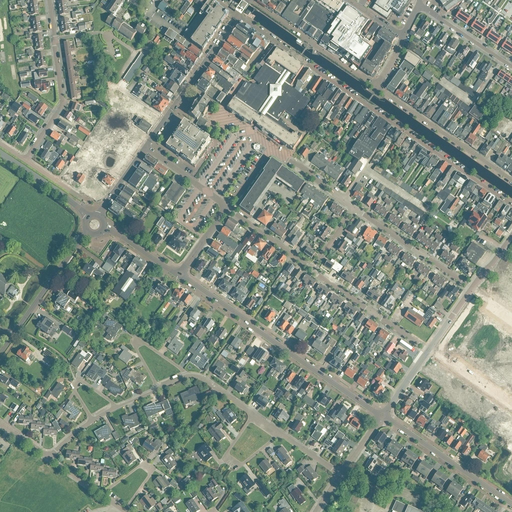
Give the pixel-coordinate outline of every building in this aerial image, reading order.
[(90,0),(88,0),(84,6),(88,9),(94,2),(90,0)] [(120,20),(114,17),(123,5),(116,0),(113,0),(106,11),(111,15),(105,24),(114,29),(131,41),(136,33),(142,37),(146,30),(138,24),(134,30),(120,20)] [(184,15),(193,0),(184,0),(183,1),(187,3),(181,12),(184,15)] [(276,4),(273,2),(270,0),(256,0),(257,1),(273,12),(275,9),(273,8),(276,4)] [(294,27),(295,26),(309,6),(312,0),(294,0),(282,18),(294,27)] [(332,0),(317,0),(312,8),(298,29),(305,34),(314,40),(315,40),(318,42),(342,6),(332,0)] [(400,17),(405,8),(409,0),(378,0),(372,10),(387,20),(391,13),(392,12),(393,12),(400,17)] [(465,0),(477,2),(478,0),(437,0),(447,13),(460,3),(461,4),(464,0),(465,0)] [(202,52),(214,36),(221,26),(221,25),(228,16),(218,9),(219,8),(209,1),(182,38),(201,52),(202,52)] [(279,17),(287,5),(282,1),(274,13),(279,17)] [(163,13),(165,10),(168,6),(162,2),(157,9),(163,13)] [(298,29),(312,8),(309,6),(295,26),(298,29)] [(325,36),(319,43),(328,49),(336,55),(342,46),(349,36),(352,31),(354,29),(353,28),(355,26),(354,26),(361,17),(354,13),(346,8),(336,22),(335,21),(325,36)] [(461,22),(465,16),(461,13),(463,10),(461,9),(458,12),(459,13),(455,18),(461,22)] [(498,15),(494,12),(492,15),(493,15),(490,20),(488,20),(488,25),(491,25),(498,15)] [(465,16),(461,22),(466,25),(470,20),(473,17),(471,15),(469,18),(465,16)] [(342,46),(336,55),(342,58),(343,58),(342,58),(347,62),(347,61),(348,61),(348,62),(352,64),(358,69),(364,61),(363,60),(371,48),(367,46),(369,43),(364,39),(362,42),(357,39),(361,34),(360,33),(368,22),(361,17),(354,26),(355,26),(353,28),(354,29),(352,31),(349,36),(342,46)] [(86,30),(85,23),(69,25),(69,18),(61,19),(62,33),(86,30)] [(476,32),(480,26),(476,23),(478,20),(476,19),(474,23),(470,28),(476,32)] [(362,33),(360,36),(361,36),(364,39),(366,36),(374,26),(369,22),(369,23),(362,33)] [(264,51),(269,44),(257,35),(240,23),(236,30),(249,40),(252,42),(254,44),(252,47),(257,51),(259,48),(264,51)] [(424,33),(428,26),(424,23),(421,27),(420,26),(418,29),(419,29),(419,30),(416,34),(418,35),(422,38),(425,33),(424,33)] [(480,26),(476,32),(482,36),(485,30),(486,30),(488,27),(486,25),(484,28),(480,26)] [(374,26),(365,38),(366,39),(369,35),(372,38),(379,29),(374,26)] [(162,33),(160,34),(164,37),(165,36),(166,37),(164,40),(170,44),(172,41),(176,43),(185,49),(199,59),(202,55),(196,50),(191,46),(190,45),(165,28),(164,29),(162,33)] [(434,38),(435,36),(439,31),(434,28),(427,39),(429,41),(432,37),(434,38)] [(378,36),(377,37),(391,46),(396,39),(392,36),(382,29),(378,36)] [(491,42),(495,36),(492,34),(494,31),(492,29),(489,33),(490,33),(486,38),(491,42)] [(256,50),(252,47),(254,44),(252,42),(249,40),(248,41),(235,31),(231,36),(249,50),(254,54),(256,50)] [(443,47),(446,41),(448,37),(443,34),(439,41),(436,46),(439,48),(440,45),(443,47)] [(254,54),(249,50),(231,36),(227,43),(239,52),(246,57),(250,60),(254,54)] [(495,36),(491,42),(497,46),(501,40),(501,41),(503,37),(501,36),(499,39),(495,36)] [(507,52),(511,46),(507,43),(509,41),(507,39),(504,43),(505,43),(501,49),(507,52)] [(453,40),(446,51),(452,56),(455,52),(454,51),(459,44),(453,40)] [(180,57),(183,59),(184,58),(186,60),(187,61),(194,66),(198,60),(185,51),(183,51),(184,49),(176,43),(173,48),(181,54),(179,56),(180,57)] [(233,57),(237,52),(226,44),(222,49),(233,57)] [(385,44),(371,64),(378,69),(392,49),(385,44)] [(262,68),(277,50),(272,46),(255,66),(258,68),(260,66),(262,68)] [(465,58),(469,51),(463,47),(459,54),(457,58),(460,60),(462,56),(465,58)] [(109,48),(106,53),(113,58),(116,53),(109,48)] [(229,63),(227,66),(232,69),(241,75),(247,68),(238,61),(222,49),(217,57),(226,63),(227,62),(229,63)] [(302,138),(278,122),(285,112),(296,120),(309,101),(290,87),(303,68),(297,63),(296,64),(295,63),(294,63),(295,62),(277,50),(264,68),(264,67),(253,80),(259,85),(258,87),(254,85),(251,86),(246,82),(233,101),(232,100),(226,108),(227,109),(227,110),(251,126),(253,123),(254,124),(257,126),(256,127),(292,152),(302,138)] [(369,63),(375,54),(372,51),(365,60),(369,63)] [(106,53),(103,57),(110,62),(113,58),(106,53)] [(404,62),(414,69),(415,70),(420,62),(408,54),(407,53),(405,57),(403,60),(404,61),(403,62),(404,62)] [(464,63),(457,74),(460,76),(466,66),(472,70),(476,65),(474,65),(479,58),(474,54),(469,61),(469,62),(467,65),(464,63)] [(246,65),(249,61),(242,55),(239,60),(246,65)] [(186,78),(189,73),(165,56),(162,60),(164,62),(175,69),(174,70),(186,78)] [(440,63),(443,59),(439,56),(436,61),(433,64),(437,67),(440,63)] [(103,57),(100,62),(107,67),(110,62),(103,57)] [(190,72),(194,66),(187,61),(184,58),(183,59),(180,57),(178,60),(175,58),(173,61),(182,68),(182,67),(183,67),(190,72)] [(227,66),(225,63),(217,57),(213,63),(214,64),(234,79),(233,80),(236,82),(240,76),(227,66)] [(432,65),(436,61),(431,57),(427,62),(432,65)] [(451,67),(456,59),(454,57),(450,62),(450,63),(448,66),(451,67)] [(100,62),(97,66),(104,71),(107,67),(100,62)] [(414,69),(404,62),(398,69),(399,69),(401,70),(400,72),(399,71),(399,72),(398,71),(387,87),(388,88),(386,90),(392,94),(400,84),(402,85),(403,85),(408,78),(407,78),(413,69),(414,69)] [(366,63),(360,70),(371,77),(372,78),(374,78),(376,75),(378,71),(366,63)] [(483,65),(479,71),(483,74),(485,72),(487,73),(492,67),(487,64),(485,67),(483,65)] [(147,74),(151,68),(146,65),(142,71),(147,74)] [(233,86),(234,85),(230,82),(231,80),(211,65),(209,69),(229,83),(233,86)] [(179,88),(185,79),(168,68),(167,70),(172,73),(168,79),(170,80),(169,81),(179,88)] [(300,90),(311,73),(305,69),(297,82),(298,82),(296,87),(300,90)] [(94,70),(91,75),(98,80),(101,75),(94,70)] [(228,93),(233,87),(217,75),(217,76),(208,70),(204,76),(228,93)] [(429,81),(434,75),(427,70),(423,77),(429,81)] [(36,73),(34,74),(35,81),(40,80),(39,78),(48,77),(47,72),(36,73)] [(502,80),(505,76),(500,72),(497,77),(496,76),(493,80),(496,82),(498,78),(501,80),(502,80)] [(91,75),(88,80),(95,85),(98,80),(91,75)] [(481,75),(478,80),(483,83),(487,77),(484,75),(483,76),(481,75)] [(225,97),(228,93),(204,76),(201,80),(211,86),(211,87),(216,90),(225,97)] [(507,84),(510,79),(505,76),(502,80),(501,80),(499,83),(501,85),(503,81),(506,83),(507,84)] [(174,96),(179,88),(168,81),(168,80),(163,77),(160,81),(165,84),(163,87),(166,90),(174,96)] [(314,94),(323,81),(317,78),(309,91),(314,94)] [(41,84),(41,80),(33,81),(35,90),(41,90),(41,93),(47,93),(47,89),(49,89),(49,83),(41,84)] [(88,80),(85,84),(92,89),(95,85),(88,80)] [(220,105),(225,97),(216,90),(211,87),(211,86),(201,80),(195,88),(213,100),(216,102),(220,105)] [(320,98),(321,96),(321,97),(329,86),(324,82),(317,93),(317,94),(316,95),(319,97),(320,98),(320,97),(320,98)] [(85,84),(81,89),(89,94),(92,89),(85,84)] [(150,91),(144,87),(139,84),(132,94),(135,97),(139,92),(144,95),(145,94),(147,96),(150,91)] [(161,94),(171,101),(173,96),(157,86),(157,85),(155,84),(153,88),(155,90),(154,90),(161,94)] [(408,89),(403,85),(402,85),(394,96),(401,100),(407,92),(407,91),(408,89)] [(418,99),(419,100),(424,94),(427,88),(424,86),(423,85),(414,98),(413,97),(411,98),(407,104),(412,108),(418,99)] [(319,97),(311,108),(316,111),(320,105),(324,108),(327,103),(336,90),(330,86),(327,91),(322,99),(320,98),(319,97)] [(333,107),(341,94),(336,90),(327,103),(324,108),(322,110),(328,113),(332,106),(333,107)] [(165,109),(168,104),(155,95),(150,91),(147,96),(150,97),(149,98),(165,109)] [(407,92),(401,100),(406,103),(412,94),(413,92),(411,91),(410,93),(407,91),(407,92)] [(442,94),(439,92),(438,92),(436,96),(435,97),(438,99),(444,103),(446,101),(447,98),(444,96),(442,94)] [(171,101),(161,94),(160,95),(157,93),(155,95),(168,104),(171,101)] [(36,103),(38,100),(29,94),(27,97),(36,103)] [(425,100),(426,100),(426,99),(427,96),(426,95),(424,94),(419,100),(418,99),(412,108),(417,111),(425,100)] [(340,111),(348,99),(342,95),(334,107),(336,109),(330,119),(333,121),(340,111)] [(425,100),(417,111),(422,115),(429,105),(426,103),(430,98),(427,96),(426,99),(426,100),(425,100)] [(195,120),(198,122),(196,124),(203,129),(207,122),(202,119),(203,117),(204,117),(203,117),(208,110),(206,109),(208,107),(207,107),(209,103),(207,102),(208,101),(201,97),(197,103),(196,103),(192,109),(193,109),(188,116),(195,120)] [(161,114),(165,109),(149,98),(145,104),(150,107),(161,114)] [(348,99),(340,111),(345,114),(347,112),(353,102),(348,99)] [(106,109),(108,107),(98,101),(96,102),(106,109)] [(437,125),(451,104),(446,101),(444,103),(440,109),(432,121),(437,125)] [(352,116),(359,106),(354,102),(346,115),(347,115),(342,122),(346,125),(352,116)] [(16,115),(21,107),(15,103),(10,110),(16,115)] [(38,109),(44,113),(47,109),(41,104),(39,106),(37,104),(35,107),(38,108),(38,109)] [(79,106),(74,104),(71,111),(76,113),(76,114),(80,116),(83,107),(79,106)] [(457,109),(451,104),(437,125),(443,129),(451,118),(457,109)] [(436,111),(438,107),(435,105),(432,108),(431,110),(428,108),(423,115),(430,120),(435,112),(436,111)] [(38,108),(35,107),(34,106),(31,110),(35,112),(35,113),(41,117),(44,113),(38,109),(38,108)] [(357,116),(363,108),(359,106),(352,116),(355,117),(351,124),(352,125),(353,122),(356,118),(357,116)] [(472,117),(474,119),(478,122),(484,114),(474,107),(471,110),(468,115),(472,117)] [(306,108),(300,118),(304,121),(311,111),(306,108)] [(363,120),(369,113),(363,108),(357,116),(356,118),(353,122),(357,124),(354,129),(354,130),(349,137),(351,139),(353,136),(356,132),(363,120)] [(463,111),(461,109),(460,108),(457,111),(461,114),(465,117),(467,114),(466,113),(463,111)] [(455,122),(461,114),(457,111),(452,118),(453,120),(445,131),(452,136),(458,128),(458,126),(456,124),(454,125),(453,124),(454,123),(453,122),(454,121),(455,122)] [(36,125),(39,121),(37,119),(38,118),(29,112),(25,118),(36,125)] [(328,121),(333,114),(330,112),(323,123),(326,124),(328,121)] [(73,120),(75,118),(67,113),(64,118),(69,122),(71,119),(73,120)] [(356,132),(353,136),(356,138),(362,130),(364,127),(367,129),(375,117),(370,113),(357,133),(356,132)] [(470,127),(474,119),(472,117),(465,128),(465,127),(462,132),(457,139),(464,143),(473,129),(470,127)] [(362,135),(348,155),(359,163),(363,156),(364,157),(368,160),(369,160),(376,149),(391,128),(386,125),(387,125),(378,119),(372,129),(369,127),(363,136),(362,135)] [(142,121),(137,128),(147,134),(152,127),(142,121)] [(65,125),(61,122),(58,127),(65,132),(67,133),(68,133),(70,134),(72,131),(71,131),(73,128),(66,123),(65,125)] [(195,168),(213,142),(184,122),(166,148),(195,168)] [(479,136),(486,127),(479,122),(465,143),(477,151),(483,142),(477,139),(476,140),(474,138),(476,134),(479,136)] [(13,129),(15,126),(13,125),(11,128),(10,127),(6,134),(7,134),(7,135),(11,138),(13,134),(15,136),(18,132),(13,129)] [(457,139),(462,132),(459,129),(462,126),(460,125),(458,128),(458,129),(453,136),(457,139)] [(29,131),(31,129),(26,126),(25,128),(25,129),(19,138),(21,139),(18,143),(22,145),(27,138),(26,137),(27,136),(26,135),(28,131),(29,131)] [(88,137),(91,133),(81,127),(78,130),(88,137)] [(338,137),(342,131),(338,129),(334,135),(338,137)] [(400,134),(394,130),(393,133),(391,132),(378,151),(383,153),(388,146),(387,145),(389,142),(390,143),(391,141),(392,142),(393,142),(394,143),(400,134)] [(146,137),(138,131),(130,142),(138,148),(146,137)] [(487,142),(493,133),(491,131),(484,140),(487,142)] [(60,137),(54,133),(50,138),(57,142),(58,141),(61,143),(64,138),(61,136),(60,137)] [(76,144),(77,144),(80,140),(73,135),(72,137),(68,134),(66,137),(71,140),(76,144)] [(78,179),(76,182),(80,185),(82,183),(96,192),(95,195),(102,200),(107,193),(100,188),(103,184),(107,187),(108,186),(110,188),(110,187),(115,181),(115,180),(111,178),(110,179),(108,177),(118,164),(124,168),(134,153),(126,147),(125,148),(103,134),(82,164),(86,166),(77,179),(78,179)] [(399,149),(407,138),(401,135),(394,146),(399,149)] [(407,139),(401,147),(404,149),(401,152),(404,154),(412,142),(407,139)] [(485,146),(480,153),(485,157),(491,149),(494,151),(501,141),(498,139),(494,144),(492,142),(488,148),(485,146)] [(494,151),(497,153),(495,155),(498,157),(497,159),(498,159),(495,164),(502,169),(508,160),(503,156),(509,147),(506,145),(501,141),(494,151)] [(48,153),(53,146),(48,142),(43,149),(48,153)] [(413,153),(418,146),(413,143),(406,153),(408,155),(411,151),(413,153)] [(410,168),(413,164),(423,150),(418,146),(413,153),(415,155),(413,159),(412,158),(406,166),(410,168)] [(304,159),(311,150),(305,147),(299,155),(300,156),(300,157),(301,158),(302,157),(304,159)] [(426,158),(429,154),(423,150),(421,151),(417,158),(413,164),(416,165),(419,162),(420,160),(423,162),(426,158)] [(48,154),(45,152),(41,159),(46,162),(48,159),(54,163),(59,156),(54,153),(48,154)] [(316,167),(323,156),(322,154),(320,157),(316,155),(310,163),(316,167)] [(423,162),(422,163),(423,163),(419,169),(422,171),(432,156),(429,154),(426,158),(423,162)] [(321,170),(327,162),(323,160),(325,157),(323,156),(316,167),(321,170)] [(168,171),(165,169),(147,157),(143,162),(151,168),(150,169),(153,171),(154,170),(164,177),(168,171)] [(435,168),(439,161),(433,157),(429,163),(424,170),(427,171),(431,165),(435,168)] [(508,160),(502,169),(506,171),(511,162),(511,161),(510,160),(511,158),(510,157),(508,160)] [(66,165),(67,163),(61,159),(60,161),(55,168),(60,171),(64,164),(66,165)] [(279,166),(271,160),(263,172),(262,171),(247,193),(248,194),(238,208),(247,215),(252,208),(250,207),(273,176),(292,189),(291,190),(297,195),(305,183),(280,165),(279,166)] [(347,171),(355,176),(362,165),(355,160),(347,171)] [(326,174),(332,166),(334,163),(332,162),(330,164),(327,162),(321,170),(320,170),(326,174)] [(442,175),(448,167),(441,162),(436,170),(436,171),(435,172),(431,178),(430,180),(433,182),(438,175),(439,175),(440,173),(442,175)] [(148,177),(149,177),(156,182),(157,180),(150,175),(152,171),(142,164),(139,169),(149,176),(148,177)] [(331,178),(339,167),(337,165),(335,168),(332,166),(326,174),(331,178)] [(339,167),(331,178),(336,181),(342,173),(339,171),(341,168),(339,167)] [(442,190),(449,180),(448,179),(454,171),(449,168),(440,180),(439,182),(438,184),(437,184),(435,187),(436,188),(434,191),(438,194),(441,190),(441,191),(442,190)] [(151,192),(157,184),(148,178),(149,177),(148,177),(138,170),(128,184),(135,189),(140,192),(144,186),(151,192)] [(353,178),(355,176),(347,171),(343,177),(345,178),(341,185),(346,188),(350,182),(350,181),(352,178),(353,178)] [(457,183),(462,176),(457,173),(452,180),(448,185),(451,187),(455,182),(457,183)] [(462,176),(457,183),(455,187),(457,189),(458,187),(461,189),(467,180),(462,176)] [(464,197),(473,184),(469,181),(464,189),(462,192),(463,192),(459,198),(462,200),(464,197)] [(370,191),(373,186),(366,182),(363,187),(370,191)] [(176,206),(185,192),(174,183),(162,200),(158,206),(167,211),(170,206),(168,205),(170,202),(176,206)] [(473,184),(464,197),(466,199),(469,195),(467,194),(469,192),(471,194),(477,186),(473,184)] [(304,200),(312,189),(307,185),(301,193),(305,196),(303,198),(304,200)] [(360,202),(363,197),(358,194),(362,188),(357,185),(353,191),(356,193),(353,197),(360,202)] [(139,203),(140,201),(133,196),(135,194),(126,187),(123,192),(134,199),(133,200),(139,203)] [(474,201),(482,190),(477,187),(472,195),(474,196),(472,200),(474,201)] [(311,201),(317,193),(312,189),(304,200),(306,201),(308,198),(311,201)] [(449,196),(447,194),(443,191),(442,190),(441,191),(441,190),(438,194),(436,197),(444,202),(446,200),(447,200),(449,196)] [(482,190),(474,201),(477,203),(479,201),(477,200),(478,198),(482,201),(487,193),(482,190)] [(128,204),(131,199),(122,193),(119,197),(128,204)] [(315,207),(323,196),(317,193),(311,201),(315,203),(313,206),(315,207)] [(368,199),(364,205),(369,208),(373,202),(376,198),(371,195),(369,194),(366,197),(368,199)] [(490,209),(496,200),(488,194),(480,205),(478,204),(474,210),(471,214),(472,215),(468,222),(470,224),(468,226),(472,228),(471,229),(477,233),(479,230),(481,231),(483,229),(487,223),(489,219),(487,218),(492,210),(490,209)] [(323,196),(315,207),(316,208),(318,206),(322,208),(328,200),(323,196)] [(115,202),(124,208),(125,209),(128,205),(118,198),(115,202)] [(447,209),(449,211),(451,212),(459,201),(455,199),(452,203),(450,206),(448,209),(447,209)] [(492,221),(495,217),(503,205),(498,201),(492,210),(487,218),(489,219),(492,221)] [(125,209),(124,208),(122,210),(114,204),(109,212),(117,218),(119,219),(120,219),(122,216),(122,215),(123,213),(129,217),(127,219),(141,228),(145,221),(143,220),(142,222),(142,221),(139,219),(125,209)] [(334,214),(339,208),(334,204),(330,210),(332,211),(331,212),(334,214)] [(261,224),(273,208),(270,206),(266,212),(268,213),(267,214),(264,212),(257,221),(261,224)] [(379,215),(384,208),(380,206),(380,207),(378,206),(374,211),(379,215)] [(505,218),(511,210),(506,206),(500,215),(502,217),(501,218),(500,218),(498,220),(497,219),(494,224),(499,227),(505,218)] [(273,208),(261,224),(265,227),(272,218),(270,217),(271,215),(271,216),(275,210),(273,208)] [(339,208),(334,214),(338,217),(338,216),(340,217),(344,211),(339,208)] [(384,208),(379,215),(384,219),(388,213),(386,211),(387,211),(384,208)] [(392,225),(397,218),(394,216),(393,216),(391,215),(387,221),(392,225)] [(303,217),(296,226),(299,229),(306,219),(303,217)] [(315,224),(318,226),(321,222),(314,217),(311,222),(313,223),(313,222),(315,224)] [(160,229),(165,221),(162,218),(156,226),(160,229)] [(397,218),(392,225),(398,228),(402,222),(400,221),(400,220),(397,218)] [(171,230),(175,224),(167,219),(164,224),(171,230)] [(232,233),(236,236),(238,234),(239,234),(241,231),(236,228),(238,224),(230,219),(225,226),(233,232),(232,233)] [(358,231),(363,224),(358,221),(354,227),(352,225),(348,231),(352,235),(356,229),(358,231)] [(276,234),(283,224),(280,222),(277,226),(275,224),(270,230),(276,234)] [(291,232),(295,226),(291,223),(287,229),(291,232)] [(283,224),(276,234),(282,239),(286,232),(284,230),(286,227),(283,224)] [(406,234),(411,227),(408,225),(407,226),(405,225),(401,230),(406,234)] [(295,227),(288,237),(291,240),(288,244),(293,247),(302,235),(297,231),(298,230),(295,227)] [(320,232),(327,236),(330,231),(324,227),(323,229),(322,229),(320,232)] [(411,227),(406,234),(411,238),(415,232),(413,230),(414,230),(411,227)] [(236,236),(232,233),(231,233),(224,228),(221,233),(227,238),(229,235),(236,240),(241,243),(243,241),(236,236)] [(365,241),(372,231),(368,228),(362,237),(365,238),(364,240),(365,241)] [(159,237),(162,233),(159,231),(156,235),(154,238),(155,238),(152,242),(157,246),(160,242),(162,240),(161,240),(162,239),(159,237)] [(183,242),(179,240),(183,234),(179,231),(168,246),(175,251),(176,250),(179,252),(181,249),(183,250),(187,245),(186,245),(188,242),(185,239),(183,242)] [(372,231),(365,241),(369,244),(376,234),(372,231)] [(323,242),(327,236),(320,232),(318,235),(319,236),(317,238),(323,242)] [(420,244),(424,237),(422,236),(423,235),(421,233),(420,234),(415,240),(420,244)] [(231,257),(238,247),(220,234),(216,239),(224,245),(222,247),(214,242),(211,247),(218,252),(220,249),(231,257)] [(243,241),(241,243),(234,253),(237,255),(238,256),(249,242),(251,244),(256,237),(251,234),(246,240),(244,239),(243,241)] [(313,238),(308,234),(306,236),(312,240),(311,241),(315,243),(317,240),(314,238),(313,238)] [(353,243),(355,239),(348,234),(345,238),(353,243)] [(424,237),(420,244),(425,247),(429,241),(426,239),(427,238),(425,236),(424,237)] [(380,237),(372,247),(377,250),(381,252),(388,242),(380,237)] [(260,252),(266,245),(258,239),(253,247),(253,246),(247,254),(252,258),(258,250),(260,252)] [(338,245),(349,252),(350,250),(346,247),(348,245),(349,246),(351,243),(345,239),(343,242),(341,241),(338,245)] [(358,247),(362,242),(358,239),(354,244),(358,247)] [(429,250),(434,244),(429,241),(425,247),(429,250)] [(310,251),(307,249),(309,246),(303,242),(299,248),(302,250),(302,249),(305,251),(303,254),(306,256),(311,260),(315,254),(310,251)] [(439,246),(435,243),(434,244),(429,250),(434,253),(438,247),(439,246)] [(391,254),(396,248),(391,244),(387,250),(389,251),(388,252),(391,254)] [(470,254),(467,258),(468,259),(467,260),(475,265),(480,259),(485,253),(473,244),(467,253),(470,254)] [(352,255),(349,252),(338,245),(335,250),(342,254),(343,251),(347,254),(346,256),(350,259),(352,255)] [(116,263),(124,251),(118,246),(113,253),(116,255),(112,261),(109,259),(106,263),(114,269),(117,264),(116,263)] [(275,251),(269,247),(267,251),(265,250),(257,262),(260,265),(264,260),(267,262),(275,251)] [(396,248),(391,254),(395,257),(395,256),(397,257),(401,251),(396,248)] [(215,260),(219,255),(210,249),(206,254),(215,260)] [(445,261),(449,255),(447,253),(447,252),(446,251),(445,252),(444,251),(440,258),(445,261)] [(126,271),(135,258),(126,252),(119,262),(122,264),(125,260),(128,262),(123,269),(126,271)] [(406,264),(410,258),(405,254),(401,260),(403,261),(402,262),(406,264)] [(449,255),(445,261),(450,265),(455,258),(454,258),(455,257),(453,256),(452,257),(449,255)] [(269,265),(273,268),(276,268),(279,264),(281,266),(286,259),(281,256),(279,258),(275,256),(269,265)] [(410,258),(406,264),(409,267),(410,266),(411,267),(415,261),(410,258)] [(472,269),(464,264),(463,264),(466,261),(462,258),(456,266),(460,269),(460,271),(467,276),(470,272),(472,274),(475,270),(473,268),(472,269)] [(126,301),(141,281),(138,279),(147,266),(136,259),(127,271),(127,272),(113,292),(126,301)] [(341,268),(345,262),(341,259),(337,264),(332,261),(330,263),(328,261),(324,266),(331,271),(332,268),(334,270),(338,265),(341,268)] [(202,264),(198,261),(196,265),(197,266),(194,269),(200,273),(203,269),(207,264),(204,262),(202,264)] [(214,268),(217,263),(214,261),(210,267),(207,271),(209,273),(204,279),(210,283),(215,276),(216,277),(218,274),(212,270),(213,269),(214,268)] [(96,270),(98,267),(93,263),(90,268),(87,265),(83,271),(90,276),(92,273),(101,279),(104,275),(103,274),(105,272),(100,269),(98,271),(96,270)] [(109,274),(113,269),(106,264),(102,269),(109,274)] [(282,274),(287,278),(294,269),(290,265),(287,269),(287,268),(282,274)] [(421,275),(426,268),(420,265),(416,271),(418,272),(417,273),(421,275)] [(502,267),(497,275),(500,277),(498,280),(502,282),(504,280),(507,282),(511,275),(511,270),(510,270),(508,272),(502,267)] [(426,268),(421,275),(424,277),(425,276),(427,278),(431,272),(426,268)] [(378,273),(374,270),(369,277),(373,280),(378,273)] [(259,275),(254,271),(251,276),(256,280),(259,275)] [(293,290),(298,282),(297,281),(302,274),(297,271),(292,278),(294,279),(292,283),(294,284),(294,285),(293,284),(291,288),(293,290)] [(346,281),(352,273),(350,271),(348,274),(347,273),(346,275),(344,273),(340,278),(346,281)] [(352,273),(346,281),(351,285),(354,280),(351,279),(352,277),(354,274),(352,273)] [(13,284),(1,275),(0,276),(0,293),(4,297),(6,294),(13,300),(19,292),(11,286),(13,284)] [(265,285),(268,280),(262,275),(258,280),(265,285)] [(436,286),(441,279),(436,275),(432,281),(433,282),(433,283),(436,286)] [(305,288),(310,280),(305,276),(302,281),(305,283),(304,284),(303,287),(305,288)] [(223,292),(229,285),(226,283),(229,279),(227,277),(224,281),(223,281),(219,288),(221,289),(220,290),(223,292)] [(362,284),(365,281),(362,279),(360,282),(359,282),(355,288),(359,291),(361,288),(362,289),(365,286),(362,284)] [(441,279),(436,286),(439,288),(440,287),(442,288),(446,282),(441,279)] [(310,280),(305,288),(307,290),(308,287),(309,288),(310,286),(313,288),(316,284),(310,280)] [(393,293),(398,286),(396,285),(394,283),(389,289),(393,293)] [(165,286),(162,284),(161,285),(160,284),(157,289),(154,286),(150,291),(150,292),(148,294),(152,297),(154,294),(156,296),(158,293),(164,298),(169,290),(164,287),(165,286)] [(229,285),(223,292),(226,294),(227,294),(228,294),(232,287),(233,288),(235,285),(233,284),(231,286),(229,285)] [(425,285),(421,290),(426,293),(430,288),(425,285)] [(236,300),(244,289),(239,286),(236,290),(231,297),(233,298),(233,299),(235,301),(236,300)] [(318,298),(324,290),(319,286),(316,290),(318,292),(317,294),(318,294),(316,296),(318,298)] [(452,287),(448,293),(444,290),(439,298),(442,300),(445,296),(446,297),(448,298),(450,295),(454,297),(458,291),(452,287)] [(244,289),(236,300),(237,301),(236,301),(239,303),(239,302),(242,304),(246,297),(249,293),(246,291),(244,289)] [(287,298),(290,293),(283,289),(280,293),(287,298)] [(371,299),(377,291),(375,289),(373,292),(373,291),(372,293),(369,291),(366,295),(371,299)] [(177,290),(171,298),(177,303),(184,293),(180,290),(179,292),(177,290)] [(324,290),(318,298),(320,299),(322,297),(323,296),(326,298),(329,293),(324,290)] [(377,291),(371,299),(376,303),(379,298),(377,296),(378,295),(377,295),(379,292),(377,291)] [(409,291),(402,300),(405,302),(411,292),(409,291)] [(78,298),(70,292),(67,296),(67,297),(66,298),(60,293),(56,298),(58,299),(55,303),(55,305),(56,305),(54,307),(54,308),(57,310),(58,310),(60,308),(65,312),(68,307),(66,306),(69,301),(71,303),(74,304),(75,302),(78,298)] [(189,297),(186,295),(179,305),(182,307),(184,304),(187,306),(192,299),(189,297)] [(332,307),(338,299),(333,295),(329,300),(332,302),(331,303),(332,304),(330,306),(332,307)] [(389,312),(393,306),(391,305),(395,300),(388,296),(381,306),(389,312)] [(257,301),(256,299),(253,297),(250,301),(250,300),(245,307),(250,311),(255,304),(258,306),(263,300),(259,298),(257,301)] [(338,299),(332,307),(334,309),(336,306),(336,307),(337,305),(340,307),(343,303),(338,299)] [(433,306),(438,310),(442,304),(438,301),(433,306)] [(288,311),(292,306),(286,302),(283,307),(288,311)] [(346,317),(352,309),(346,305),(343,310),(346,311),(345,313),(344,316),(346,317)] [(423,319),(409,310),(404,317),(419,328),(423,323),(427,326),(426,327),(431,330),(436,322),(431,318),(433,315),(434,316),(436,313),(430,308),(423,319)] [(304,318),(307,314),(300,309),(297,313),(304,318)] [(352,309),(346,317),(348,318),(349,316),(350,316),(351,315),(354,317),(357,312),(352,309)] [(200,314),(195,311),(192,314),(190,316),(191,316),(190,318),(189,320),(188,322),(194,326),(197,322),(195,321),(200,314)] [(277,313),(273,311),(272,313),(270,311),(269,313),(268,312),(264,319),(265,320),(265,321),(267,323),(268,322),(269,324),(277,313)] [(321,323),(308,315),(304,320),(310,323),(310,322),(318,328),(321,323)] [(358,328),(365,318),(360,315),(354,324),(356,326),(356,327),(358,328)] [(284,332),(289,325),(285,323),(288,319),(286,317),(278,328),(281,330),(281,331),(282,332),(283,332),(284,332)] [(37,328),(49,336),(53,330),(56,332),(58,330),(53,326),(54,324),(45,318),(41,324),(40,323),(40,324),(38,324),(37,326),(37,327),(37,328)] [(122,328),(109,318),(103,326),(108,329),(106,333),(108,334),(105,339),(108,341),(109,340),(110,341),(113,338),(114,339),(117,336),(116,335),(119,330),(120,331),(122,328)] [(328,328),(333,320),(330,318),(325,325),(328,328)] [(484,319),(478,328),(483,331),(489,323),(484,319)] [(211,328),(214,324),(208,320),(203,327),(200,325),(197,330),(193,335),(199,339),(206,330),(208,332),(208,331),(209,332),(212,329),(211,328)] [(369,331),(374,324),(369,321),(364,328),(366,329),(364,332),(363,334),(365,336),(369,331)] [(290,336),(294,330),(291,328),(293,324),(291,323),(284,333),(287,334),(287,335),(288,336),(289,336),(290,336)] [(483,331),(482,332),(487,336),(488,334),(488,333),(493,326),(489,323),(483,331)] [(374,324),(369,331),(373,334),(378,327),(374,324)] [(493,326),(488,333),(488,334),(492,336),(492,337),(498,329),(493,326)] [(69,335),(71,332),(64,327),(62,330),(69,335)] [(221,341),(226,333),(221,329),(216,336),(213,334),(211,337),(207,343),(210,345),(211,343),(214,346),(218,339),(221,341)] [(492,336),(491,338),(496,342),(496,341),(502,332),(498,329),(492,337),(492,336)] [(307,335),(300,330),(299,332),(295,337),(302,342),(306,337),(307,335)] [(385,342),(389,335),(382,330),(377,337),(374,342),(377,345),(379,342),(378,341),(380,338),(385,342)] [(176,333),(173,331),(169,338),(171,340),(171,341),(170,342),(171,343),(167,349),(177,356),(183,346),(177,341),(178,340),(175,338),(178,333),(176,332),(176,333)] [(317,353),(322,345),(319,342),(324,335),(319,331),(315,336),(318,338),(312,348),(314,349),(314,350),(317,353)] [(354,338),(357,334),(354,332),(348,341),(350,343),(354,338)] [(502,332),(496,341),(501,344),(501,343),(506,335),(502,332)] [(506,335),(501,343),(506,346),(511,338),(506,335)] [(238,347),(241,343),(236,339),(231,346),(230,346),(227,349),(230,351),(233,348),(236,350),(237,351),(239,348),(238,347)] [(201,370),(205,364),(208,360),(199,354),(204,347),(203,347),(204,345),(197,340),(191,349),(196,352),(189,362),(201,370)] [(322,345),(317,353),(320,355),(321,354),(323,356),(330,346),(332,348),(336,343),(331,340),(326,347),(322,345)] [(468,343),(461,352),(466,356),(473,346),(468,343)] [(389,355),(395,347),(390,344),(384,352),(389,355)] [(126,365),(132,357),(127,353),(129,351),(122,346),(120,349),(124,352),(118,359),(126,365)] [(473,346),(466,356),(470,359),(477,349),(476,350),(472,347),(473,346)] [(257,353),(250,348),(246,353),(253,358),(252,360),(258,365),(261,361),(260,361),(265,354),(259,350),(257,353)] [(29,351),(26,349),(25,350),(24,349),(23,350),(22,349),(20,352),(19,352),(19,353),(18,353),(17,355),(17,356),(26,363),(28,359),(31,361),(34,358),(31,355),(28,353),(29,351)] [(477,349),(470,359),(475,362),(481,352),(477,349)] [(53,363),(57,357),(47,350),(43,355),(53,363)] [(393,355),(392,357),(396,360),(397,358),(398,358),(404,363),(408,358),(406,357),(407,354),(405,353),(402,351),(399,356),(396,354),(395,353),(393,355)] [(481,352),(475,362),(479,365),(486,355),(481,352)] [(334,368),(343,355),(340,353),(337,358),(338,358),(337,360),(334,357),(329,364),(334,368)] [(86,363),(91,356),(88,354),(84,358),(79,354),(71,365),(78,369),(84,361),(86,363)] [(354,363),(359,356),(355,354),(351,360),(354,363)] [(346,357),(343,355),(334,368),(340,371),(344,365),(341,362),(342,361),(343,362),(346,357)] [(486,355),(479,365),(484,368),(490,358),(486,355)] [(490,358),(484,368),(488,371),(494,364),(495,362),(490,358)] [(272,375),(280,364),(274,360),(270,367),(273,369),(272,370),(269,374),(272,375)] [(223,381),(224,379),(223,379),(226,375),(221,371),(224,366),(218,362),(214,368),(217,369),(214,374),(219,378),(219,379),(223,381)] [(389,371),(388,373),(393,376),(394,373),(396,375),(401,367),(394,362),(393,365),(389,363),(385,369),(389,371)] [(280,364),(272,375),(274,377),(277,373),(276,373),(277,372),(280,374),(285,368),(280,364)] [(94,365),(86,376),(92,380),(95,382),(98,378),(97,376),(96,375),(97,373),(100,375),(99,376),(103,379),(108,373),(104,370),(102,371),(100,369),(94,365)] [(233,365),(231,369),(238,373),(240,369),(233,365)] [(430,365),(425,372),(432,377),(431,380),(436,383),(438,381),(437,380),(441,373),(430,365)] [(352,380),(356,373),(352,370),(349,368),(344,375),(352,380)] [(500,368),(495,376),(499,379),(505,371),(500,368)] [(364,388),(368,382),(369,381),(364,378),(368,373),(363,369),(360,373),(362,375),(361,377),(357,383),(364,388)] [(381,384),(383,381),(381,379),(385,372),(381,369),(377,376),(374,380),(378,383),(374,389),(375,390),(372,393),(378,397),(380,394),(381,394),(384,390),(378,387),(380,384),(381,384)] [(505,371),(499,379),(504,382),(511,372),(506,369),(505,371)] [(145,379),(132,370),(131,373),(127,371),(122,378),(128,382),(130,379),(135,382),(134,383),(140,388),(144,382),(143,382),(145,379)] [(242,379),(245,373),(241,370),(237,376),(242,379)] [(292,373),(290,372),(283,382),(285,384),(286,382),(289,384),(295,375),(295,374),(293,373),(292,373)] [(9,380),(3,376),(2,378),(1,377),(0,379),(0,381),(5,386),(5,385),(8,387),(10,385),(16,389),(19,385),(13,380),(11,384),(8,382),(9,380)] [(105,376),(101,383),(103,384),(102,385),(105,387),(104,388),(110,392),(111,391),(113,393),(112,394),(115,397),(118,394),(121,396),(123,391),(121,390),(110,382),(111,380),(108,378),(105,376)] [(293,383),(291,386),(291,387),(294,389),(295,389),(298,391),(304,381),(300,378),(297,381),(296,381),(294,384),(293,383)] [(245,390),(244,388),(246,385),(237,379),(234,384),(237,386),(234,390),(242,395),(242,394),(245,395),(248,391),(245,389),(245,390)] [(422,380),(417,387),(423,392),(425,389),(428,391),(431,387),(428,385),(429,384),(422,380)] [(446,383),(440,391),(446,395),(448,392),(451,394),(458,384),(453,381),(449,385),(446,383)] [(57,400),(65,388),(58,383),(52,393),(49,391),(45,398),(48,400),(51,395),(57,400)] [(308,394),(313,387),(307,383),(302,390),(297,397),(300,398),(304,392),(308,394)] [(458,384),(451,394),(453,396),(451,399),(457,403),(462,395),(459,393),(463,388),(458,384)] [(268,390),(268,389),(263,386),(260,389),(256,396),(260,398),(256,404),(261,407),(260,408),(263,410),(264,409),(265,410),(269,404),(266,402),(267,400),(261,395),(264,392),(265,393),(266,391),(267,390),(268,390)] [(200,396),(196,388),(192,390),(192,391),(181,396),(185,405),(198,400),(199,402),(205,400),(203,395),(200,396)] [(275,396),(279,400),(283,394),(279,391),(275,396)] [(465,396),(459,404),(465,408),(467,406),(469,407),(477,397),(471,394),(468,399),(465,396)] [(321,400),(319,403),(325,408),(327,405),(328,405),(331,400),(324,395),(321,400)] [(427,395),(423,401),(424,401),(427,404),(428,404),(433,399),(427,395)] [(477,397),(469,407),(472,409),(470,412),(476,416),(481,408),(478,406),(482,401),(477,397)] [(420,400),(418,402),(422,404),(421,406),(422,406),(419,411),(421,412),(424,408),(427,404),(424,401),(423,402),(420,400)] [(81,413),(75,410),(76,409),(72,406),(73,403),(70,401),(63,410),(66,412),(66,411),(72,415),(72,414),(74,415),(71,419),(75,421),(81,413)] [(170,407),(167,401),(166,401),(167,402),(158,406),(155,407),(154,404),(147,407),(147,408),(144,409),(148,418),(164,411),(164,412),(165,412),(167,418),(173,415),(173,417),(174,417),(171,410),(170,407)] [(404,404),(399,411),(402,413),(402,414),(404,415),(405,415),(410,408),(409,408),(412,404),(408,401),(405,405),(404,404)] [(424,408),(421,412),(423,413),(424,414),(427,410),(428,410),(430,406),(428,404),(427,404),(424,408)] [(286,422),(289,417),(282,413),(285,408),(280,405),(276,410),(279,412),(275,418),(280,422),(282,419),(286,422)] [(343,415),(346,411),(340,406),(335,413),(332,411),(328,416),(334,420),(336,417),(340,420),(340,419),(343,422),(341,424),(342,424),(347,417),(346,417),(343,415)] [(484,410),(478,418),(487,424),(489,421),(488,421),(496,410),(490,407),(487,412),(484,410)] [(412,412),(408,418),(410,419),(410,420),(413,422),(417,415),(414,413),(416,410),(413,408),(411,411),(412,412)] [(236,419),(229,410),(224,415),(223,414),(221,415),(219,412),(216,414),(222,422),(226,419),(230,425),(236,419)] [(496,410),(488,421),(489,421),(491,423),(489,425),(495,429),(500,421),(497,419),(501,414),(496,410)] [(299,424),(303,418),(296,413),(290,421),(292,423),(293,422),(296,424),(292,430),(297,434),(298,433),(300,432),(300,431),(303,426),(304,427),(305,425),(305,424),(303,423),(302,423),(300,425),(299,424)] [(420,417),(416,424),(423,428),(425,426),(429,420),(425,418),(426,416),(424,414),(423,413),(420,417)] [(19,417),(19,425),(31,426),(32,426),(32,423),(32,419),(33,416),(29,415),(29,418),(19,417)] [(138,421),(136,415),(133,416),(133,417),(129,419),(127,415),(121,418),(124,425),(123,425),(125,428),(128,427),(130,430),(138,427),(141,425),(139,420),(138,421)] [(354,419),(349,416),(346,421),(350,424),(350,425),(357,430),(361,425),(359,423),(359,422),(354,418),(354,419)] [(456,420),(463,424),(466,421),(459,416),(456,420)] [(503,423),(497,431),(503,435),(505,432),(507,434),(511,427),(511,421),(509,420),(506,425),(503,423)] [(430,425),(426,430),(428,432),(432,435),(436,429),(432,426),(435,422),(433,421),(430,425)] [(44,431),(43,435),(56,437),(57,431),(58,432),(61,431),(56,422),(55,422),(52,424),(54,427),(54,429),(44,428),(44,431)] [(323,430),(316,425),(317,424),(314,422),(311,426),(315,428),(314,431),(315,432),(311,438),(318,442),(322,436),(323,436),(326,431),(324,429),(323,430)] [(31,426),(31,430),(44,431),(44,428),(45,424),(32,423),(32,426),(31,426)] [(222,428),(219,423),(215,426),(208,431),(214,438),(214,437),(219,443),(225,438),(219,431),(222,428)] [(110,439),(108,437),(111,436),(110,435),(112,434),(107,426),(94,433),(99,442),(104,439),(106,441),(110,439)] [(439,434),(437,438),(439,439),(438,440),(440,441),(441,440),(442,441),(446,434),(444,432),(445,430),(443,428),(441,430),(439,434)] [(334,439),(333,439),(330,443),(343,452),(347,446),(341,441),(344,436),(338,432),(334,439)] [(383,444),(387,438),(379,433),(376,438),(375,438),(373,441),(378,444),(377,447),(381,450),(385,445),(383,444)] [(446,439),(444,443),(449,446),(453,440),(450,438),(452,436),(448,433),(445,438),(446,439)] [(463,450),(461,454),(463,456),(464,457),(465,457),(466,458),(470,451),(467,449),(474,438),(471,436),(463,446),(462,449),(463,450)] [(457,442),(452,449),(456,452),(461,445),(462,446),(466,441),(461,438),(457,443),(457,442)] [(343,452),(330,443),(326,439),(322,445),(326,447),(325,449),(327,450),(330,447),(334,450),(332,452),(339,457),(343,452)] [(154,444),(148,440),(143,448),(151,454),(154,450),(157,452),(160,447),(162,445),(159,443),(157,441),(156,441),(154,444)] [(391,454),(398,444),(393,441),(385,452),(387,454),(388,452),(391,454)] [(205,464),(212,458),(209,454),(212,451),(206,444),(196,452),(205,464)] [(398,444),(391,454),(394,457),(393,458),(395,459),(403,448),(398,444)] [(482,451),(477,458),(485,463),(489,456),(484,453),(488,448),(482,444),(478,449),(482,451)] [(129,466),(136,461),(130,453),(133,451),(129,445),(126,447),(127,448),(123,451),(125,455),(122,457),(129,466)] [(286,466),(291,462),(289,459),(285,455),(287,454),(282,448),(275,453),(283,464),(283,463),(286,466)] [(174,461),(170,457),(173,454),(170,449),(165,453),(167,457),(163,460),(162,461),(165,465),(170,471),(176,466),(173,462),(174,461)] [(406,465),(413,455),(408,451),(400,463),(402,464),(403,463),(406,465)] [(79,458),(79,454),(67,452),(66,459),(78,461),(79,458)] [(413,455),(406,465),(409,467),(408,468),(410,470),(418,458),(413,455)] [(92,460),(79,458),(78,461),(78,465),(90,467),(91,464),(92,460)] [(375,462),(371,459),(365,468),(371,472),(373,469),(378,473),(381,468),(380,467),(383,463),(377,459),(375,462)] [(259,466),(265,474),(272,468),(266,460),(259,466)] [(421,475),(428,465),(423,462),(415,473),(417,474),(418,473),(421,475)] [(104,465),(91,464),(90,467),(90,471),(103,473),(103,470),(104,465)] [(428,465),(421,475),(424,477),(423,479),(425,480),(433,469),(428,465)] [(306,470),(303,466),(297,471),(300,475),(302,473),(307,478),(308,477),(312,482),(318,478),(310,467),(306,470)] [(116,471),(103,470),(103,473),(102,477),(115,479),(116,471)] [(436,486),(443,476),(438,472),(430,483),(432,485),(433,483),(436,486)] [(246,476),(240,481),(246,489),(243,491),(247,495),(251,493),(249,490),(254,486),(246,476)] [(443,476),(436,486),(439,488),(438,489),(440,491),(442,488),(448,479),(443,476)] [(160,478),(153,483),(156,488),(158,487),(162,491),(170,486),(165,480),(163,477),(161,479),(160,478)] [(176,488),(179,484),(172,480),(170,484),(176,488)] [(214,488),(217,486),(213,480),(210,482),(211,484),(208,486),(210,488),(207,491),(207,490),(202,493),(205,497),(206,497),(210,503),(217,498),(211,490),(214,488)] [(262,491),(266,489),(259,480),(256,483),(262,491)] [(451,496),(458,486),(452,482),(445,494),(447,495),(448,494),(451,496)] [(292,485),(287,489),(291,494),(291,495),(295,500),(296,499),(299,504),(300,506),(306,502),(304,500),(302,497),(301,498),(300,496),(302,495),(298,489),(296,490),(292,485)] [(458,486),(451,496),(454,498),(453,499),(458,502),(461,498),(459,496),(463,490),(458,486)] [(373,499),(377,490),(371,487),(367,496),(366,496),(365,499),(368,500),(369,498),(373,499)] [(271,495),(266,489),(262,491),(261,492),(266,498),(271,495)] [(242,498),(236,493),(233,496),(239,501),(242,498)] [(470,496),(470,495),(467,500),(466,500),(462,506),(465,508),(467,504),(469,505),(474,498),(473,498),(473,497),(471,496),(470,496)] [(149,500),(147,496),(139,502),(143,507),(145,505),(149,510),(157,504),(152,498),(149,500)] [(178,496),(172,500),(175,504),(181,500),(178,496)] [(287,511),(285,509),(289,507),(284,499),(279,503),(281,506),(279,508),(282,511),(281,511),(287,511)] [(475,510),(481,502),(476,499),(472,505),(475,508),(474,509),(475,510)] [(191,511),(197,511),(200,511),(192,500),(186,504),(191,511)] [(407,507),(396,502),(392,511),(426,511),(427,511),(420,508),(418,511),(407,507)] [(481,511),(485,506),(481,502),(475,510),(476,511),(477,509),(481,511)] [(248,511),(242,503),(234,508),(235,509),(232,511),(248,511)]
